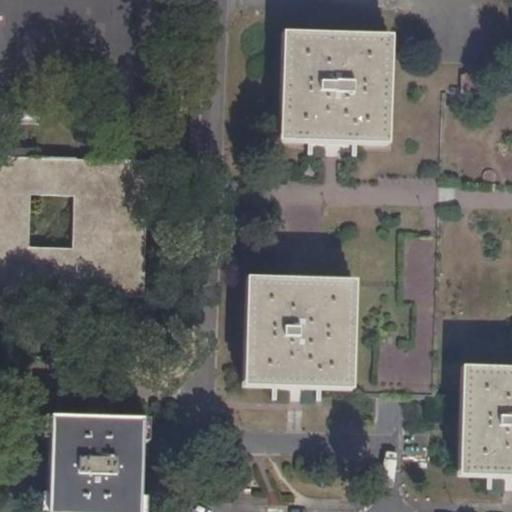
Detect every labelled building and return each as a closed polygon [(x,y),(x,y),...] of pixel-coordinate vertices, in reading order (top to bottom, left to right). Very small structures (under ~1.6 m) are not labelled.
[(387,146),(391,39),(281,36),(278,142),(387,146)] [(6,294),(103,297),(104,298),(142,299),(146,161),(0,157),(0,295),(6,296),(6,294)] [(355,283),(246,280),(243,389),(351,393),(355,283)] [(455,479),(511,480),(511,372),(460,371),(455,479)] [(136,511),(139,424),(46,421),(42,511),(136,511)]
